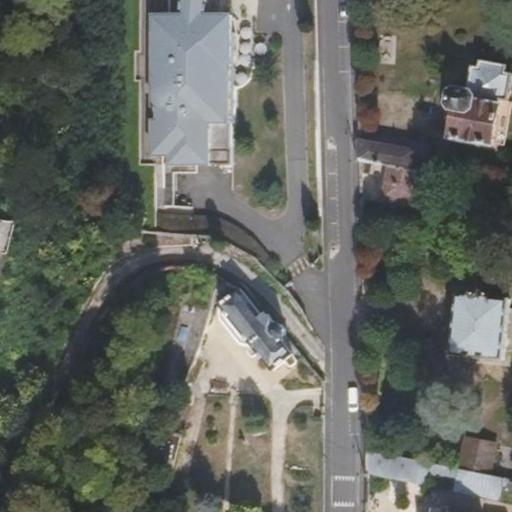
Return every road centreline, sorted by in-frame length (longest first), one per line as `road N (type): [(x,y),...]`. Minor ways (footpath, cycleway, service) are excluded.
road 1 (unknown): [(348,378),(277,298),(227,265),(208,260),(156,270),(110,313),(14,511)]
road 2 (residential): [(347,511),(334,0)]
